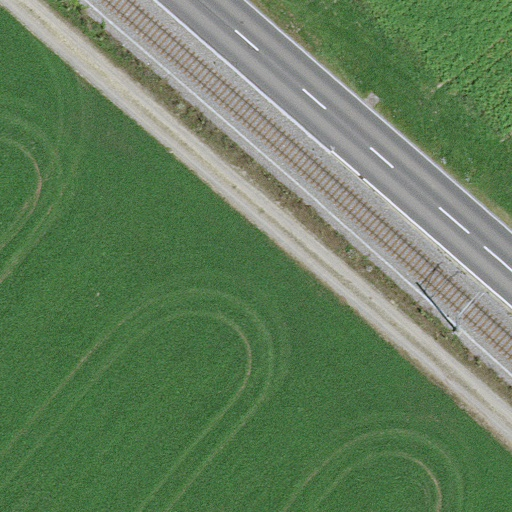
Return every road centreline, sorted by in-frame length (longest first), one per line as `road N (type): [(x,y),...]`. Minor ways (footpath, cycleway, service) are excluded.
road 1 (track): [(511,497),(0,30)]
road 2 (primary): [(511,273),(202,0)]
